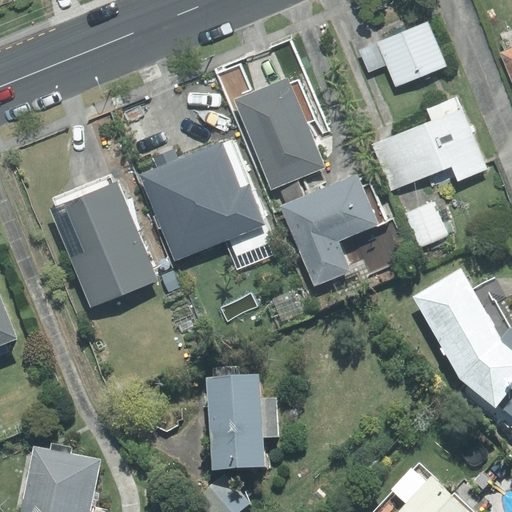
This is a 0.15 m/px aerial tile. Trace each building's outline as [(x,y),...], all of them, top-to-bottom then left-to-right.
[(428,21),(377,42),(378,43),(387,64),(396,86),(446,65),(428,21)] [(360,51),(369,72),(387,64),(378,43),(360,51)] [(511,48),(502,53),(511,78),(511,48)] [(287,79),(236,100),(272,188),(324,167),(312,139),(322,135),(300,79),(289,84),(287,79)] [(453,164),(459,179),(486,168),(456,97),(427,109),(432,121),(398,135),(417,179),(453,164)] [(417,179),(398,135),(374,145),(392,189),(417,179)] [(156,215),(154,216),(159,229),(161,228),(175,261),(224,242),(236,271),(281,253),(235,137),(140,175),(156,215)] [(357,175),(281,207),(314,286),(351,271),(338,241),(386,221),(370,184),(362,187),(357,175)] [(58,206),(54,208),(91,304),(155,280),(118,184),(113,185),(110,178),(55,199),(58,206)] [(448,234),(434,202),(407,214),(421,246),(448,234)] [(495,406),(511,385),(511,350),(502,342),(500,339),(461,271),(415,297),(461,378),(495,406)] [(0,344),(16,338),(0,299),(0,344)] [(511,328),(510,327),(500,339),(502,342),(511,350),(511,328)] [(259,377),(208,380),(213,469),(264,466),(263,438),(279,437),(277,398),(260,399),(259,377)] [(23,499),(88,511),(89,511),(100,460),(34,447),(23,499)] [(475,511),(455,493),(453,495),(420,464),(374,511),(475,511)] [(225,476),(197,501),(206,511),(240,511),(250,503),(225,476)] [(20,511),(88,511),(23,499),(20,511)]
